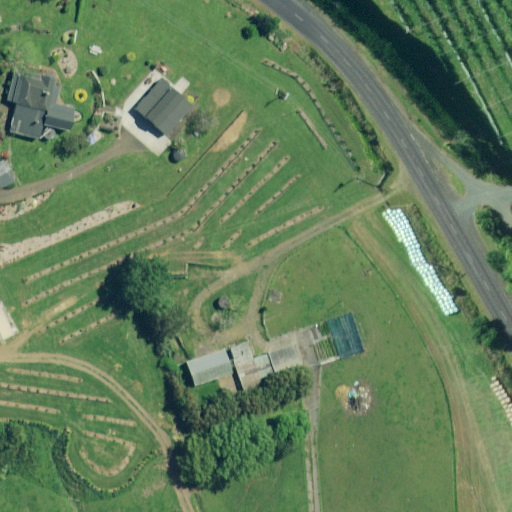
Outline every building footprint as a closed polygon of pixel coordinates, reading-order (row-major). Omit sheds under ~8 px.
[(55,80),(13,70),(6,101),(17,103),(10,133),(41,140),(44,126),(67,132),(73,110),(54,105),(57,93),(52,92),(55,80)] [(191,107),(161,81),(136,110),(165,136),(191,107)] [(120,122),(107,112),(97,127),(110,136),(120,122)] [(8,163),(0,166),(0,190),(17,183),(8,163)] [(0,340),(13,335),(0,305),(0,340)] [(231,374),(224,351),(186,363),(193,386),(231,374)]
